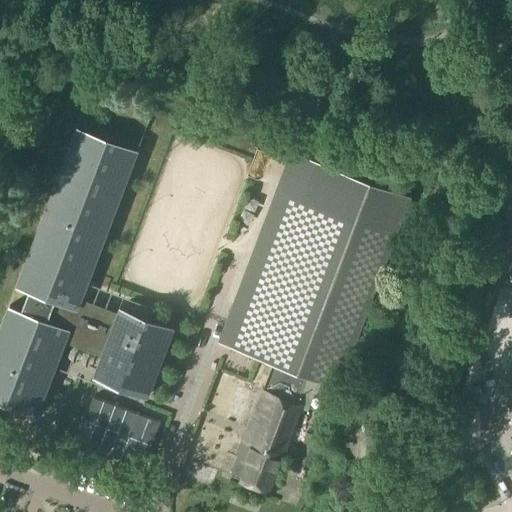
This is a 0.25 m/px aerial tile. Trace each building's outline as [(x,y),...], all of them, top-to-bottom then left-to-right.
[(147,396),(152,382),(173,326),(120,306),(118,312),(81,298),(137,149),(100,135),(102,131),(82,124),(80,127),(78,126),(17,285),(29,290),(21,309),(10,305),(0,330),(0,394),(5,396),(3,401),(10,404),(37,415),(64,341),(102,355),(94,375),(147,396)] [(246,176),(258,181),(258,180),(247,176),(257,150),(275,157),(275,156),(256,149),(253,159),(246,176)] [(326,385),(338,390),(410,199),(292,154),(219,345),(237,352),(257,359),(273,365),(305,377),(326,385)] [(239,452),(238,456),(231,474),(241,478),(241,480),(268,491),(280,459),(288,462),(291,454),(283,451),(302,403),(296,401),(305,377),(273,365),(264,389),(262,388),(238,452),(239,452)] [(160,422),(94,397),(93,396),(75,441),(143,466),(160,422)] [(296,461),(311,466),(321,437),(306,432),(296,461)]
